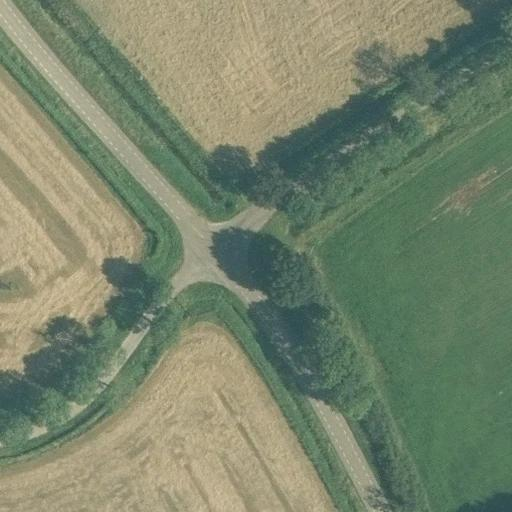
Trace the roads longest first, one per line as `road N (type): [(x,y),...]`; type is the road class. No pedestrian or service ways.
road 1 (unclassified): [(217,251),(511,51)]
road 2 (tertiary): [(217,251),(1,0)]
road 3 (tertiary): [(379,511),(285,339),(217,251)]
road 4 (track): [(0,439),(74,409),(110,373),(153,307),(217,251)]
